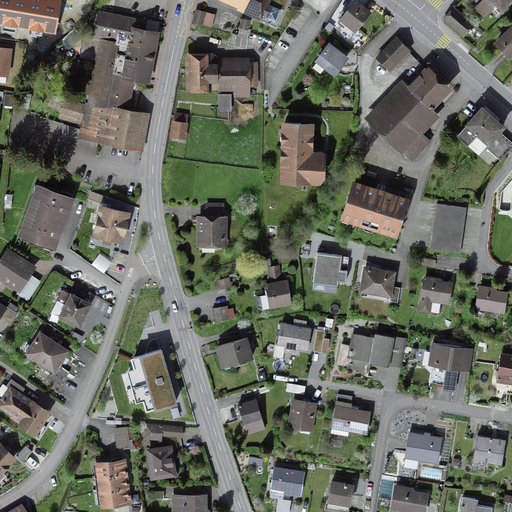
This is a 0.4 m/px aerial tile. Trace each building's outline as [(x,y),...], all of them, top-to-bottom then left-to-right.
[(268,0),(247,0),(245,7),(261,15),(259,20),(275,27),(282,11),(266,4),(268,0)] [(490,0),(496,5),(493,8),(498,13),(510,0),(490,0)] [(368,14),(361,8),(354,2),(342,17),(342,18),(347,22),(346,23),(347,24),(355,30),(368,14)] [(453,8),(443,19),(463,36),(473,25),(453,8)] [(201,26),(204,13),(196,10),(192,23),(201,26)] [(96,60),(88,104),(126,111),(123,110),(128,85),(131,85),(132,79),(147,82),(156,34),(141,31),(143,22),(101,14),(99,16),(95,36),(100,37),(100,40),(105,41),(101,61),(96,60)] [(248,22),(242,20),(240,27),(246,29),(248,22)] [(511,28),(496,44),(510,59),(511,57),(511,28)] [(388,69),(406,50),(395,39),(377,58),(388,69)] [(328,46),(317,60),(334,73),(335,72),(345,58),(337,52),(328,46)] [(0,48),(0,74),(6,75),(9,50),(0,48)] [(49,57),(45,60),(51,65),(60,55),(55,50),(50,55),(50,54),(48,56),(49,57)] [(209,65),(208,57),(189,57),(189,68),(185,68),(185,87),(209,87),(209,81),(215,81),(215,65),(209,65)] [(249,86),(248,64),(218,64),(219,86),(234,86),(249,86)] [(409,88),(373,124),(411,161),(428,143),(413,128),(431,109),(429,107),(431,106),(430,104),(446,88),(429,72),(423,78),(418,83),(415,80),(408,87),(409,88)] [(140,114),(126,111),(88,104),(87,103),(86,106),(79,105),(77,112),(63,109),(62,114),(84,120),(82,130),(80,138),(100,142),(133,148),(140,114)] [(488,143),(502,127),(481,109),(467,125),(488,143)] [(183,139),(187,116),(178,115),(177,122),(174,121),(174,118),(171,137),(183,139)] [(300,125),(300,124),(284,123),(283,133),(283,134),(283,140),(282,175),(294,176),(294,182),(309,183),(309,182),(310,177),(319,177),(322,173),(323,153),(308,153),(308,148),(310,148),(311,125),(300,125)] [(503,156),(511,146),(511,144),(502,136),(492,147),(502,155),(503,156)] [(383,192),(376,190),(353,182),(342,215),(350,217),(352,221),(363,224),(375,228),(386,231),(389,230),(396,232),(403,210),(407,200),(383,192)] [(71,198),(37,186),(20,235),(53,247),(71,198)] [(101,203),(103,197),(90,192),(88,199),(101,203)] [(430,249),(459,253),(466,208),(436,204),(430,249)] [(127,213),(101,207),(94,234),(120,240),(127,213)] [(206,218),(199,217),(199,244),(223,244),(223,218),(221,218),(221,210),(206,210),(206,218)] [(18,290),(33,268),(7,251),(0,262),(0,285),(4,280),(18,290)] [(341,257),(319,254),(315,283),(337,286),(341,257)] [(390,297),(393,273),(364,269),(361,288),(379,291),(378,295),(390,297)] [(433,281),(433,279),(424,278),(421,298),(447,303),(450,284),(433,281)] [(219,282),(221,287),(229,285),(227,279),(219,282)] [(286,281),(266,285),(269,307),(290,304),(286,281)] [(488,290),(488,289),(479,287),(476,308),(503,312),(506,293),(488,290)] [(71,295),(67,302),(59,318),(68,323),(70,320),(78,324),(86,309),(89,304),(88,304),(71,295)] [(346,313),(348,299),(330,296),(328,310),(346,313)] [(226,306),(212,309),(214,322),(228,320),(226,306)] [(297,355),(298,349),(306,350),(310,328),(281,323),(277,345),(285,346),(283,353),(297,355)] [(322,353),(325,331),(316,330),(313,351),(322,353)] [(67,351),(39,333),(30,346),(34,349),(30,355),(54,371),(67,351)] [(348,354),(388,362),(393,338),(375,335),(374,338),(352,334),(348,354)] [(225,351),(229,364),(251,358),(245,338),(216,347),(217,347),(220,346),(222,352),(218,353),(219,353),(225,351)] [(431,353),(436,354),(434,366),(446,368),(442,389),(453,391),(460,347),(433,343),(431,353)] [(136,421),(181,425),(160,349),(134,357),(123,378),(136,421)] [(511,380),(511,355),(501,354),(496,380),(511,383),(511,380)] [(15,411),(23,417),(32,403),(20,395),(24,389),(10,380),(6,386),(10,389),(0,403),(0,405),(13,414),(15,411)] [(306,386),(287,382),(286,390),(304,394),(306,386)] [(261,418),(255,399),(237,405),(243,424),(261,418)] [(309,407),(310,402),(293,400),(289,424),(311,427),(314,408),(309,407)] [(34,433),(47,412),(33,402),(32,403),(23,417),(19,423),(34,433)] [(346,435),(347,430),(366,433),(369,413),(335,407),(331,432),(346,435)] [(147,434),(181,437),(182,427),(148,425),(147,434)] [(129,447),(127,427),(115,428),(118,448),(129,447)] [(440,438),(409,433),(405,457),(437,462),(440,438)] [(473,460),(501,464),(505,441),(476,436),(473,460)] [(0,470),(13,458),(0,445),(0,470)] [(148,451),(152,477),(173,474),(169,447),(148,451)] [(125,474),(123,460),(97,464),(99,478),(125,474)] [(283,489),(283,491),(300,494),(303,472),(274,467),(270,489),(271,489),(271,487),(283,489)] [(125,474),(99,478),(101,491),(126,488),(125,474)] [(331,482),(328,500),(349,504),(352,485),(331,482)] [(408,491),(409,489),(395,487),(390,511),(404,511),(405,511),(423,511),(426,494),(408,491)] [(128,502),(126,488),(101,491),(102,505),(128,502)] [(204,511),(204,496),(174,496),(174,511),(204,511)] [(490,511),(491,508),(473,505),(474,500),(462,498),(459,511),(490,511)]
